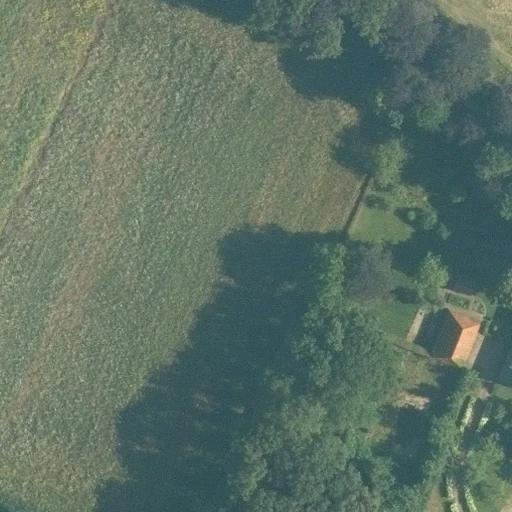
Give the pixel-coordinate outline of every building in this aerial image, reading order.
[(387,45),(355,24),(345,38),(377,60),(387,45)] [(468,294),(474,277),(457,271),(456,275),(448,272),(444,283),(453,286),(452,289),(468,294)] [(474,351),(471,350),(484,317),(449,304),(429,357),(466,371),(474,351)] [(511,346),(499,378),(511,382),(511,346)] [(401,393),(392,455),(418,459),(428,397),(401,393)]
